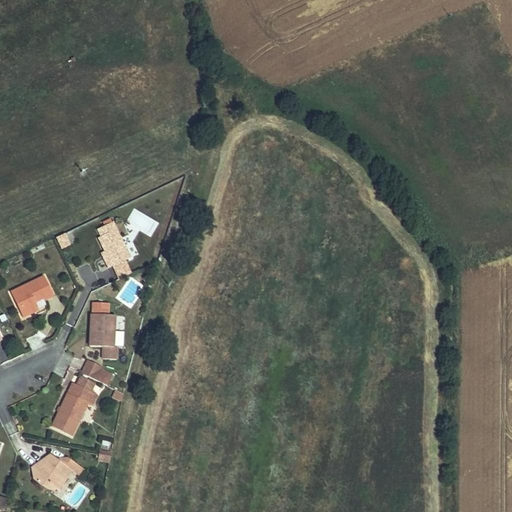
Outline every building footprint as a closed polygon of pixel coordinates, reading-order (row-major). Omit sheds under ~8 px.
[(130,258),(113,222),(112,223),(111,220),(104,223),(105,226),(98,229),(102,237),(99,238),(107,255),(112,266),(125,260),(130,258)] [(61,249),(70,244),(65,234),(56,238),(61,249)] [(112,266),(107,255),(103,257),(109,268),(112,266)] [(132,274),(125,260),(112,266),(119,280),(132,274)] [(54,297),(44,277),(11,292),(23,318),(39,310),(35,303),(44,299),(45,301),(54,297)] [(116,362),(116,349),(114,349),(115,316),(108,316),(108,306),(95,305),(94,315),(92,315),(90,347),(103,347),(103,362),(116,362)] [(88,362),(87,365),(99,370),(100,367),(88,362)] [(96,381),(100,370),(99,370),(87,365),(86,364),(82,374),(96,381)] [(80,378),(76,385),(91,392),(95,385),(80,378)] [(76,438),(91,406),(94,408),(100,396),(91,392),(76,385),(73,384),(52,427),(76,438)] [(121,400),(123,393),(114,390),(112,398),(121,400)] [(59,489),(70,470),(77,474),(82,468),(68,459),(64,464),(51,455),(45,463),(47,464),(44,468),(41,465),(35,472),(35,481),(46,489),(54,486),(59,489)] [(85,471),(82,468),(77,474),(81,477),(85,471)]
